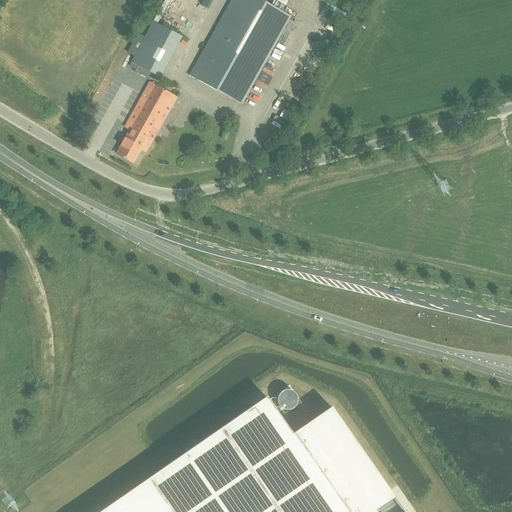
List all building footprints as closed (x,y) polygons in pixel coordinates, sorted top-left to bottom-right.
[(261,0),(231,0),(189,75),(242,105),(291,17),(261,0)] [(153,22),(132,62),(158,76),(180,36),(153,22)] [(130,130),(117,154),(133,163),(140,150),(146,153),(177,97),(149,82),(125,127),(130,130)] [(223,131),(221,139),(227,141),(229,132),(223,131)] [(170,463),(98,511),(403,511),(394,497),(389,491),(331,407),(292,434),(275,408),(178,475),(170,463)]
